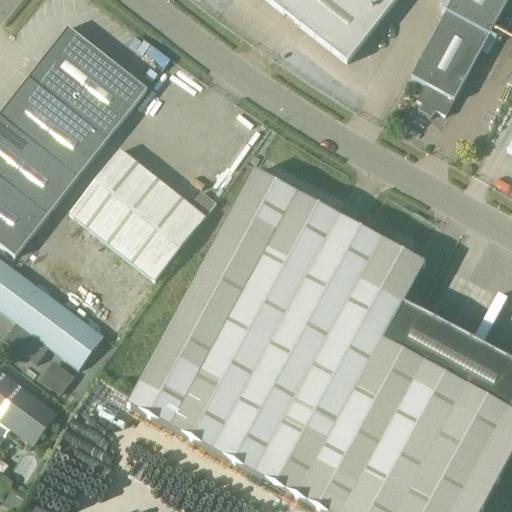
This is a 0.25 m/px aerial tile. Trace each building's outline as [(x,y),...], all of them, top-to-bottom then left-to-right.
[(399,0),(264,0),(348,65),(399,0)] [(446,119),(490,38),(510,0),(454,0),(411,80),(425,88),(417,103),(422,106),(419,113),(422,115),(428,118),(432,121),(436,114),(446,119)] [(0,248),(16,260),(49,219),(148,93),(68,30),(0,116),(0,248)] [(191,209),(120,153),(70,217),(156,284),(217,207),(202,195),(191,209)] [(127,409),(315,511),(483,511),(511,459),(511,366),(403,308),(425,268),(255,175),(127,409)] [(0,262),(0,313),(79,373),(104,340),(0,262)] [(48,352),(16,328),(4,343),(37,368),(48,352)] [(51,364),(41,385),(65,396),(74,375),(51,364)] [(0,424),(34,449),(57,417),(0,374),(0,424)]
